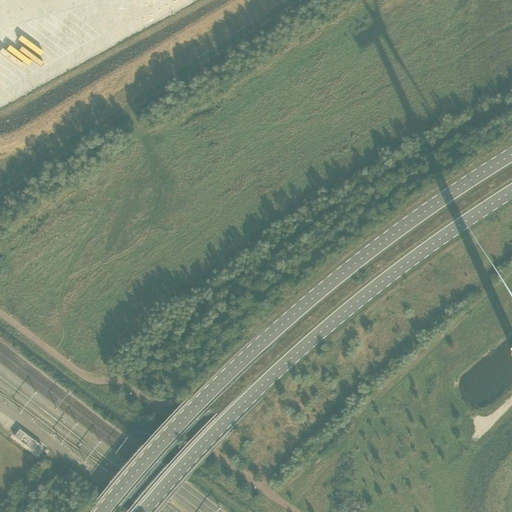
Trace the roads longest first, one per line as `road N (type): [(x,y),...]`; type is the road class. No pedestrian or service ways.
road 1 (primary): [(511,157),(343,276),(200,407),(107,511)]
road 2 (primary): [(146,511),(273,374),(511,196)]
road 3 (track): [(124,111),(0,191)]
